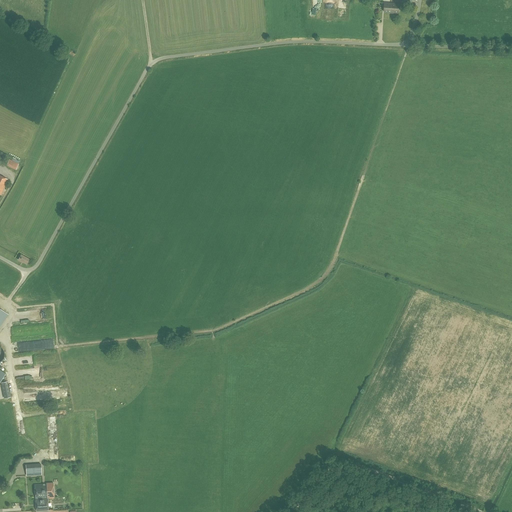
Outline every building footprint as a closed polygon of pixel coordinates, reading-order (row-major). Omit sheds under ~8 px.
[(391,13),(399,13),(399,4),(398,4),(398,1),(401,1),(401,2),(412,3),(412,0),(417,0),(394,0),(395,4),(392,3),(391,13)] [(19,164),(9,159),(6,165),(16,170),(19,164)] [(18,259),(27,264),(29,259),(21,255),(18,259)] [(0,325),(8,314),(0,308),(0,325)] [(4,398),(10,397),(7,381),(1,383),(4,398)] [(60,431),(60,430),(50,429),(50,430),(50,435),(49,435),(47,448),(55,449),(56,438),(59,438),(60,431)] [(41,464),(26,465),(26,475),(41,474),(41,464)] [(46,484),(35,485),(35,498),(48,497),(48,498),(54,498),(53,483),(46,483),(46,484)] [(48,497),(35,498),(36,511),(48,510),(48,498),(48,497)]
